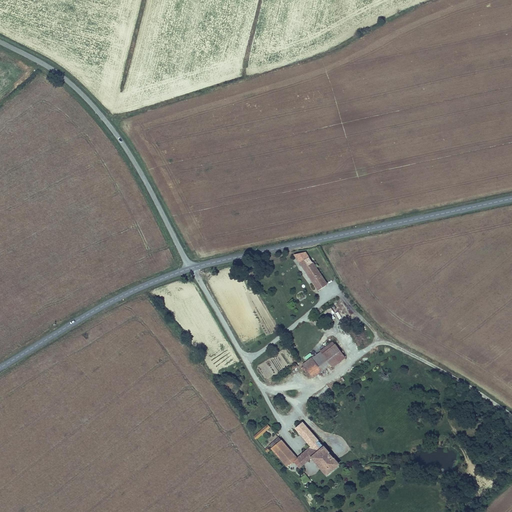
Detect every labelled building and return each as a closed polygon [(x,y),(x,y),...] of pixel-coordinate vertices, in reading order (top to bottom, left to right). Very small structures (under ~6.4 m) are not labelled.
[(305,252),(294,254),(318,291),(327,285),(305,252)] [(325,318),(334,312),(330,307),(322,313),(325,318)] [(345,358),(334,343),(303,365),(313,378),(331,364),(333,367),(345,358)] [(308,429),(303,424),(302,422),(296,428),(302,435),(308,429)] [(270,427),(268,425),(254,437),(256,439),(270,427)] [(324,448),(308,429),(302,435),(312,446),(318,453),(324,448)] [(265,450),(267,452),(272,448),(286,465),(292,459),(294,461),(295,460),(293,458),(295,456),(279,437),(265,450)] [(318,453),(312,446),(302,454),(299,457),(305,464),(308,461),(310,459),(313,457),(318,453)] [(327,474),(338,465),(324,448),(318,453),(313,457),(327,474)] [(295,460),(294,461),(300,468),(305,464),(299,457),(297,458),(295,460)]
